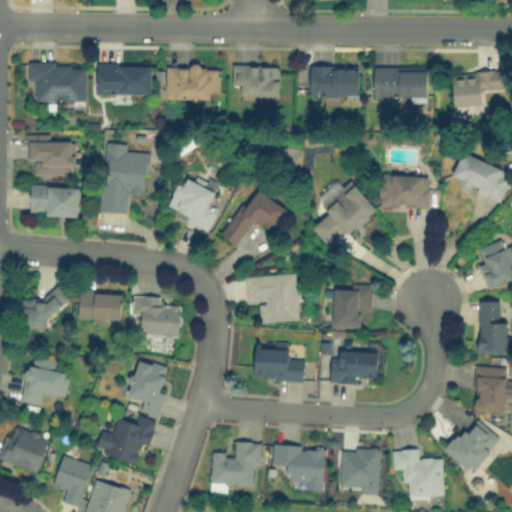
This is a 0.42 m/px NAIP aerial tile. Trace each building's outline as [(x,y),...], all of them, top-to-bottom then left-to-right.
[(84,99),(84,61),(27,61),(27,79),(35,79),(35,99),(84,99)] [(150,92),(150,62),(95,62),(95,93),(150,92)] [(209,99),(209,91),(218,91),(218,64),(164,63),(164,98),(209,99)] [(276,63),(231,63),(231,84),(240,84),(240,94),(276,94),(276,63)] [(308,94),(357,94),(357,64),(308,64),(308,94)] [(372,95),(425,96),(425,65),(372,65),(372,95)] [(450,71),(452,104),(482,102),(482,89),(494,88),(493,69),(450,71)] [(28,135),(27,172),(73,173),(74,135),(28,135)] [(126,141),(103,140),(99,209),(126,211),(127,192),(144,193),(147,150),(126,148),(126,141)] [(500,199),(511,171),(459,150),(448,179),(500,199)] [(429,173),(377,172),(376,205),(428,206),(429,173)] [(206,205),(215,182),(196,174),(193,181),(178,175),(164,210),(209,227),(216,209),(206,205)] [(337,179),(315,197),(327,212),(310,224),(327,246),(375,209),(351,177),(341,184),(337,179)] [(78,184),(29,183),(28,213),(77,215),(78,184)] [(252,217),(270,229),(285,207),(253,185),(221,234),(235,243),(252,217)] [(511,276),(511,273),(500,238),(475,246),(488,285),(511,276)] [(244,274),(245,299),(258,298),(259,320),(297,318),(294,271),(244,274)] [(370,282),(332,281),(331,324),(358,325),(358,308),(369,308),(370,282)] [(120,291),(79,288),(77,314),(119,317),(120,291)] [(20,326),(50,326),(50,305),(63,305),(64,294),(20,293),(20,326)] [(131,316),(139,316),(138,333),(177,334),(177,304),(158,303),(159,294),(132,293),(131,316)] [(497,299),(477,299),(476,350),(506,350),(506,320),(497,320),(497,299)] [(300,378),(301,358),(287,357),(288,347),(253,346),(252,376),(300,378)] [(329,380),(357,381),(357,373),(375,374),(376,350),(330,348),(329,380)] [(25,364),(19,399),(39,402),(40,391),(64,394),(67,371),(56,370),(58,359),(32,355),(31,365),(25,364)] [(165,365),(137,355),(125,393),(142,398),(139,408),(156,414),(163,391),(157,390),(165,365)] [(511,377),(505,377),(505,365),(474,364),(473,409),(502,410),(502,398),(511,398),(511,377)] [(132,459),(137,441),(147,444),(153,418),(136,414),(134,421),(115,416),(112,431),(100,428),(94,450),(132,459)] [(467,430),(459,424),(441,450),(473,472),(499,435),(475,418),(467,430)] [(0,444),(0,457),(34,470),(47,435),(16,424),(12,434),(5,431),(0,444)] [(210,450),(208,490),(227,490),(227,483),(250,484),(251,461),(258,462),(259,440),(233,439),(233,451),(210,450)] [(322,488),(324,444),(271,442),(271,463),(284,463),(283,478),(303,479),(302,487),(322,488)] [(377,446),(339,444),(338,485),(357,486),(356,491),(376,492),(377,446)] [(441,456),(418,456),(417,446),(390,447),(391,467),(403,467),(404,495),(442,493),(441,456)] [(78,504),(90,462),(60,453),(52,484),(62,487),(59,499),(78,504)] [(121,511),(128,486),(92,476),(82,511),(121,511)]
